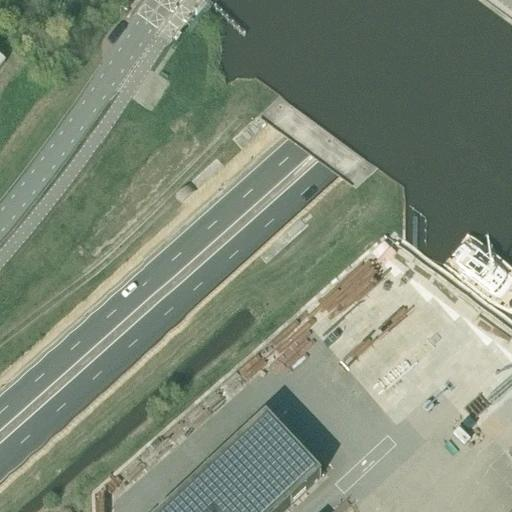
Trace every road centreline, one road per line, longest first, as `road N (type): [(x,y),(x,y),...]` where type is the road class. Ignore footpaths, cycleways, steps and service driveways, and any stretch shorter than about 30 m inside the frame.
road 1 (trunk): [(0,460),(507,0)]
road 2 (trunk): [(454,0),(0,410)]
road 3 (unclassified): [(162,0),(0,222)]
